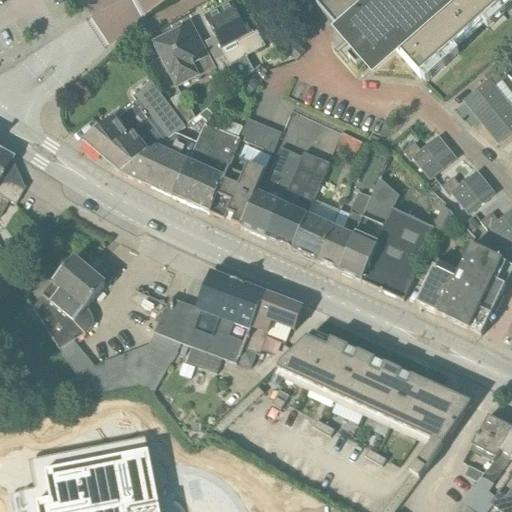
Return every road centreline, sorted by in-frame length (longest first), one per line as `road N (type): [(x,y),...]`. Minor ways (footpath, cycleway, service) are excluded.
road 1 (tertiary): [(480,367),(176,228),(0,126)]
road 2 (residential): [(298,0),(335,81),(412,98),(511,184)]
road 3 (residential): [(93,34),(0,116)]
